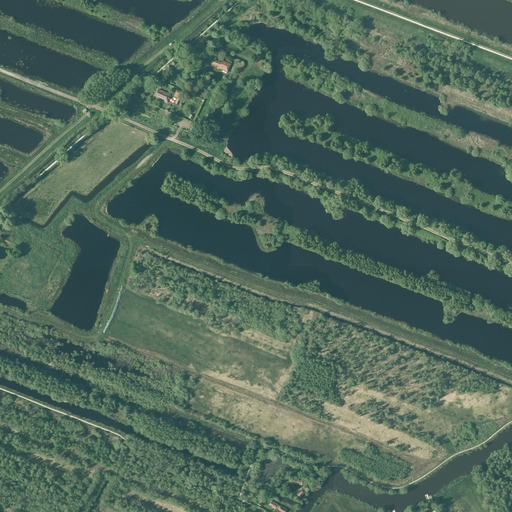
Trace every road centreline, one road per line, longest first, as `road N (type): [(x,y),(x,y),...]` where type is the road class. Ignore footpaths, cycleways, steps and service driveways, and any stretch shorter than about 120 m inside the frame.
road 1 (track): [(0,70),(225,165),(271,167),(511,262)]
road 2 (track): [(88,104),(84,117),(0,190)]
